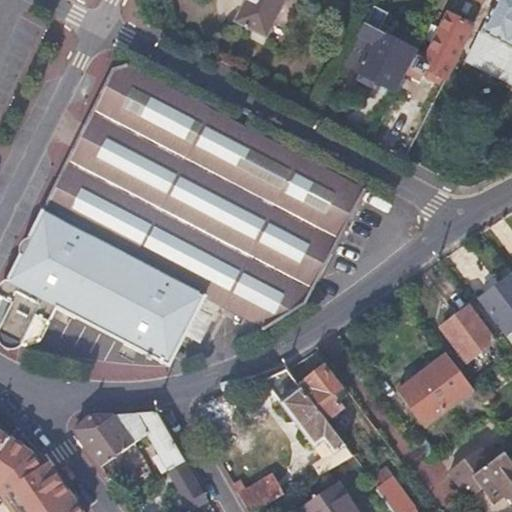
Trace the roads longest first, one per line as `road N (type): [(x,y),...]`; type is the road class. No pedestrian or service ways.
road 1 (residential): [(97,33),(470,218)]
road 2 (residential): [(470,218),(278,352),(161,388)]
road 3 (residential): [(97,33),(0,220)]
road 4 (residential): [(161,388),(233,511)]
road 5 (residential): [(107,511),(38,395)]
road 6 (residential): [(161,388),(78,399),(38,395)]
